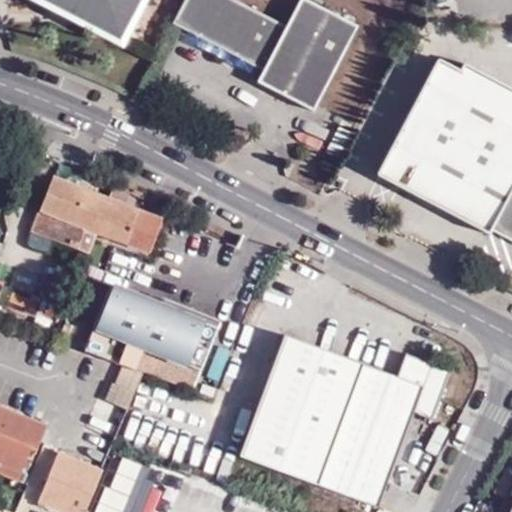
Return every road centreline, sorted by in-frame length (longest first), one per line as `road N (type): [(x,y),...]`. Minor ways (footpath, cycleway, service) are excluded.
road 1 (tertiary): [(511,336),(114,128),(0,83)]
road 2 (tertiary): [(451,511),(511,380)]
